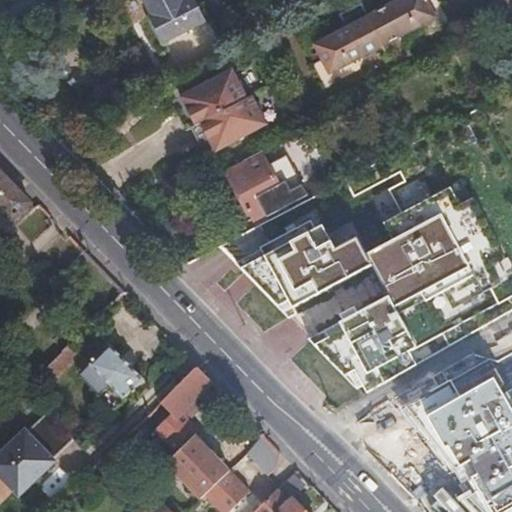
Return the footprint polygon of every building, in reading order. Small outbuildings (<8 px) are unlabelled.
[(136,0),(141,9),(145,7),(148,15),(144,17),(159,46),(196,26),(201,23),(188,0),(136,0)] [(511,0),(494,0),(497,18),(511,13),(511,0)] [(303,79),(409,25),(397,1),(346,29),(334,36),(312,48),(293,58),(303,79)] [(334,36),(346,29),(340,17),(327,23),(334,36)] [(231,68),(179,95),(194,123),(198,121),(213,150),(265,123),(250,94),(246,96),(231,68)] [(248,212),(253,221),(305,194),(283,154),(265,164),(258,153),(224,171),(245,213),(248,212)] [(0,210),(15,226),(35,208),(4,174),(0,170),(0,210)] [(262,255),(240,266),(265,292),(270,289),(282,301),(287,299),(290,306),(370,263),(387,294),(329,325),(333,332),(314,343),(331,361),(335,359),(355,379),(358,378),(366,392),(416,364),(409,351),(416,347),(393,307),(419,292),(424,300),(441,290),(451,307),(498,281),(489,264),(502,256),(469,195),(456,202),(447,185),(428,195),(417,173),(386,189),(398,211),(380,221),(390,238),(363,252),(354,235),(332,247),(319,224),(312,227),(308,219),(257,246),(262,255)] [(176,188),(167,194),(152,201),(159,217),(183,204),(176,188)] [(90,364),(124,399),(146,380),(112,344),(90,364)] [(74,364),(63,350),(38,374),(49,388),(74,364)] [(212,382),(197,367),(178,385),(161,401),(171,412),(152,432),(173,455),(163,465),(198,501),(201,499),(214,511),(230,511),(248,495),(193,438),(198,433),(186,420),(198,409),(192,401),(212,382)] [(446,376),(397,400),(478,490),(491,511),(511,511),(511,389),(501,395),(494,379),(457,396),(446,376)] [(75,439),(48,411),(25,434),(22,432),(0,453),(0,480),(17,499),(54,464),(51,461),(75,439)] [(265,437),(247,454),(269,476),(277,468),(280,456),(282,454),(265,437)] [(302,484),(294,476),(277,492),(285,501),(288,498),(302,484)] [(285,501),(277,492),(256,511),(302,511),(288,498),(285,501)] [(165,511),(154,500),(148,505),(140,504),(139,511),(165,511)]
